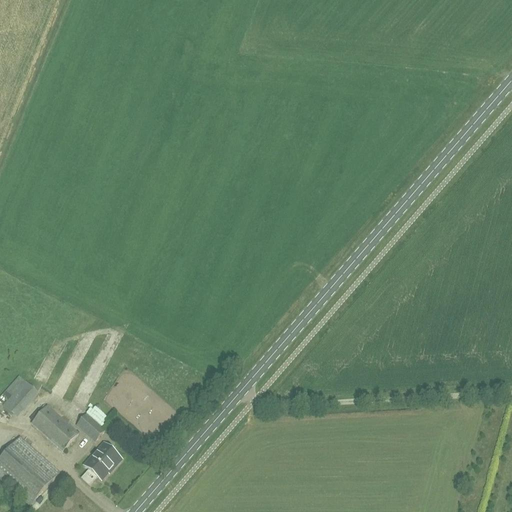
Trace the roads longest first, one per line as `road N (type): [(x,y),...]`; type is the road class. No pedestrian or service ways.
road 1 (secondary): [(241,393),(511,80)]
road 2 (unclassified): [(241,393),(267,407),(511,398)]
road 3 (secondary): [(139,511),(241,393)]
